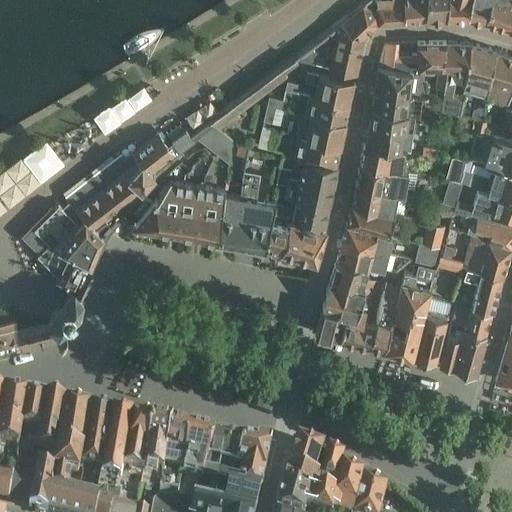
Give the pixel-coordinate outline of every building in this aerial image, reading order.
[(405,22),(404,0),(378,0),(378,12),(379,23),(393,23),(405,22)] [(404,0),(405,22),(426,20),(427,0),(404,0)] [(447,19),(449,0),(427,0),(426,20),(441,19),(447,20),(447,19)] [(449,0),(447,19),(468,18),(473,0),(449,0)] [(482,21),(491,0),(473,0),(468,18),(482,21)] [(484,22),(502,27),(511,0),(491,0),(482,21),(484,21),(484,22)] [(511,29),(511,0),(502,27),(511,29)] [(379,23),(378,12),(364,4),(347,17),(340,22),(365,36),(377,23),(379,23)] [(357,73),(365,36),(340,22),(330,67),(357,73)] [(421,68),(439,69),(448,69),(447,41),(416,41),(417,53),(412,52),(412,57),(399,56),(397,56),(399,42),(390,42),(387,43),(385,43),(384,44),(379,65),(422,73),(421,68)] [(466,71),(470,42),(447,41),(448,69),(466,71)] [(487,97),(497,48),(471,41),(470,42),(466,71),(464,91),(487,97)] [(299,61),(311,63),(314,52),(311,47),(297,58),(299,61)] [(511,52),(498,48),(497,48),(487,97),(508,103),(511,89),(511,52)] [(422,94),(427,95),(422,73),(379,65),(378,65),(375,86),(422,94)] [(446,80),(448,69),(439,69),(436,87),(445,89),(446,80)] [(349,103),(354,80),(320,73),(319,73),(306,70),(303,80),(317,83),(315,95),(349,103)] [(296,92),(298,83),(287,80),(285,89),(296,92)] [(453,96),(456,82),(446,80),(445,89),(444,94),(453,96)] [(419,113),(422,94),(375,86),(371,106),(414,113),(415,112),(419,113)] [(461,113),(463,98),(453,96),(444,94),(441,110),(461,113)] [(349,103),(315,95),(314,96),(310,95),(306,113),(345,122),(345,121),(349,105),(348,105),(349,103)] [(281,108),(283,99),(269,96),(267,105),(276,107),(281,108)] [(272,124),(276,107),(267,105),(263,121),(272,124)] [(414,120),(414,113),(371,106),(369,122),(391,126),(402,128),(404,119),(414,120)] [(471,116),(483,118),(484,107),(477,106),(472,110),(471,116)] [(511,136),(511,140),(511,107),(507,107),(503,122),(511,124),(511,136)] [(341,145),(346,122),(345,121),(345,122),(306,113),(299,112),(294,134),(299,136),(305,137),(305,136),(341,145)] [(277,117),(275,134),(289,135),(291,119),(277,117)] [(473,132),(484,134),(486,120),(476,118),(473,132)] [(410,148),(414,120),(404,119),(402,128),(391,126),(369,122),(366,144),(404,151),(405,148),(410,148)] [(228,160),(231,138),(215,124),(199,137),(228,160)] [(266,148),(271,129),(262,127),(258,146),(266,148)] [(172,141),(179,151),(180,150),(194,139),(191,135),(187,129),(186,129),(171,140),(172,141)] [(54,153),(64,162),(85,139),(75,130),(54,153)] [(122,213),(144,188),(143,187),(154,172),(153,171),(179,151),(172,141),(168,145),(157,131),(116,163),(122,171),(76,207),(77,209),(81,212),(104,234),(117,219),(122,213)] [(511,140),(492,135),(484,161),(496,165),(511,170),(511,140)] [(337,165),(341,146),(341,145),(305,136),(305,137),(299,136),(295,156),(303,158),(337,165)] [(236,154),(245,156),(247,144),(238,142),(236,154)] [(402,167),(404,151),(366,144),(365,144),(361,162),(408,171),(408,168),(402,167)] [(434,157),(435,147),(423,146),(422,156),(434,157)] [(334,185),(338,165),(337,165),(303,158),(299,178),(334,185)] [(405,185),(408,171),(361,162),(359,176),(357,184),(398,192),(413,195),(415,187),(405,185)] [(290,176),(292,168),(280,165),(278,173),(290,176)] [(459,180),(463,169),(451,165),(447,178),(459,180)] [(511,170),(496,165),(488,190),(499,193),(511,197),(511,170)] [(478,187),(482,175),(463,169),(459,180),(478,187)] [(266,245),(275,210),(277,202),(257,198),(261,172),(244,170),(241,191),(248,192),(247,196),(244,195),(240,216),(244,217),(239,241),(266,246),(266,245)] [(13,182),(19,191),(33,182),(27,173),(13,182)] [(330,206),(334,185),(299,178),(290,176),(278,173),(276,182),(288,185),(286,196),(295,198),(330,206)] [(175,219),(182,181),(171,179),(159,195),(158,195),(136,222),(169,228),(170,219),(175,219)] [(200,202),(204,185),(182,181),(175,219),(170,219),(169,228),(191,232),(197,201),(200,202)] [(417,183),(415,196),(430,199),(432,186),(417,183)] [(394,211),(398,192),(357,184),(353,202),(394,211)] [(216,237),(225,191),(226,188),(205,185),(204,185),(200,202),(197,201),(191,232),(216,237)] [(511,197),(499,193),(488,190),(478,187),(471,208),(468,207),(470,201),(457,197),(455,205),(454,209),(465,212),(466,212),(470,213),(477,215),(477,214),(491,219),(493,219),(511,225),(511,197)] [(240,216),(244,195),(247,196),(248,192),(241,191),(240,195),(225,191),(216,237),(217,237),(217,238),(239,241),(244,217),(240,216)] [(457,197),(444,194),(442,201),(455,205),(457,197)] [(325,228),(330,206),(295,198),(294,206),(290,220),(325,228)] [(283,250),(290,220),(294,206),(277,202),(275,210),(266,245),(283,250)] [(388,232),(394,211),(353,202),(347,223),(388,232)] [(104,234),(81,212),(77,209),(53,238),(61,244),(59,247),(60,247),(49,272),(58,276),(57,279),(74,288),(76,288),(87,267),(86,267),(88,262),(92,264),(104,234)] [(511,225),(493,219),(491,219),(477,214),(477,215),(470,213),(466,212),(465,212),(462,222),(469,224),(467,231),(471,232),(488,237),(487,239),(511,246),(511,243),(511,225)] [(325,228),(290,220),(283,250),(316,260),(325,228)] [(440,239),(445,224),(436,222),(433,238),(440,239)] [(388,253),(393,236),(388,234),(388,232),(347,223),(342,242),(388,253)] [(502,276),(511,247),(511,246),(487,239),(488,237),(471,232),(463,265),(468,267),(480,270),(502,276)] [(384,268),(388,253),(342,242),(338,256),(368,264),(384,268)] [(414,260),(430,264),(434,261),(437,246),(425,243),(418,242),(414,260)] [(452,257),(455,246),(443,243),(441,254),(452,257)] [(376,280),(364,276),(368,264),(338,256),(331,278),(363,287),(373,289),(376,280)] [(76,288),(74,288),(57,308),(48,320),(53,324),(53,323),(53,319),(57,314),(67,323),(70,319),(81,308),(84,293),(85,287),(93,270),(87,267),(76,288)] [(502,276),(480,270),(468,267),(464,276),(478,280),(472,304),(493,310),(502,276)] [(413,357),(429,296),(432,283),(415,279),(417,271),(405,268),(400,288),(391,321),(392,321),(385,349),(413,357)] [(462,287),(462,275),(442,274),(441,286),(462,287)] [(363,287),(331,278),(329,278),(322,306),(347,312),(355,314),(363,287)] [(391,321),(400,288),(385,284),(376,317),(369,345),(385,349),(392,321),(391,321)] [(369,345),(376,317),(363,313),(366,300),(370,301),(373,289),(363,287),(355,314),(347,312),(340,338),(340,339),(369,345)] [(435,360),(447,316),(450,301),(429,296),(413,357),(433,362),(435,363),(435,360)] [(486,331),(492,310),(492,311),(493,310),(472,304),(470,304),(469,309),(454,304),(451,318),(459,321),(465,323),(464,325),(486,331)] [(340,338),(347,312),(322,306),(316,332),(340,338)] [(71,336),(67,323),(57,314),(53,319),(53,323),(53,324),(50,326),(48,326),(39,328),(42,345),(71,336)] [(511,383),(511,323),(495,379),(505,382),(511,383)] [(484,339),(486,332),(486,331),(464,325),(461,337),(461,338),(454,368),(475,373),(480,358),(486,359),(490,341),(484,339)] [(42,345),(39,328),(18,334),(21,350),(42,345)] [(21,350),(18,334),(2,338),(6,356),(21,350)] [(454,368),(461,338),(461,337),(447,334),(440,364),(454,368)] [(0,443),(17,446),(21,425),(27,392),(19,391),(4,388),(0,429),(0,443)] [(36,442),(44,395),(30,393),(27,392),(21,425),(30,427),(28,441),(36,442)] [(54,466),(65,399),(44,395),(36,442),(35,446),(45,448),(42,464),(54,466)] [(80,474),(82,465),(93,405),(65,399),(54,466),(51,484),(53,484),(68,488),(70,472),(80,474)] [(99,469),(110,409),(93,405),(82,465),(99,469)] [(120,478),(122,466),(132,413),(112,410),(110,409),(99,469),(98,473),(115,474),(114,477),(120,478)] [(490,429),(511,434),(511,414),(495,411),(490,429)] [(143,470),(144,467),(152,417),(134,413),(132,413),(122,466),(143,470)] [(164,465),(172,421),(152,417),(144,467),(163,471),(164,465)] [(183,468),(189,426),(172,422),(172,421),(164,465),(183,468)] [(200,465),(202,454),(206,430),(189,426),(183,468),(182,471),(198,475),(200,465)] [(206,430),(202,454),(200,465),(208,467),(210,456),(220,459),(237,463),(243,438),(213,431),(213,432),(206,430)] [(261,490),(267,462),(272,436),(257,433),(256,442),(243,438),(237,463),(220,459),(218,468),(215,478),(261,490)] [(315,477),(319,464),(325,447),(297,437),(288,469),(314,477),(315,477)] [(335,493),(341,465),(343,457),(327,448),(323,465),(319,464),(315,477),(319,479),(317,488),(335,493)] [(54,466),(42,464),(37,463),(35,475),(29,504),(29,508),(45,511),(48,511),(53,484),(51,484),(54,466)] [(214,503),(247,511),(255,511),(261,492),(261,490),(215,478),(218,468),(208,467),(200,465),(198,475),(202,476),(202,477),(197,499),(214,503)] [(346,511),(352,511),(361,474),(341,465),(335,493),(317,488),(316,494),(312,508),(312,509),(321,511),(333,511),(334,509),(346,511)] [(0,498),(8,500),(12,480),(13,471),(0,469),(0,498)] [(316,494),(317,488),(319,479),(315,477),(314,477),(288,469),(285,478),(283,483),(284,484),(284,485),(316,494)] [(29,504),(35,475),(13,471),(12,480),(8,500),(29,504)] [(380,511),(387,486),(361,474),(352,511),(380,511)] [(68,511),(73,489),(68,488),(53,484),(48,511),(68,511)] [(312,508),(316,494),(284,485),(277,509),(289,511),(305,511),(306,507),(312,508)] [(93,511),(97,494),(73,489),(68,511),(93,511)] [(108,511),(112,498),(97,494),(93,511),(108,511)] [(193,511),(196,502),(197,499),(160,495),(151,502),(150,511),(149,511),(193,511)] [(132,511),(135,505),(120,500),(112,498),(108,511),(132,511)] [(247,511),(214,503),(197,499),(196,502),(193,511),(247,511)]
